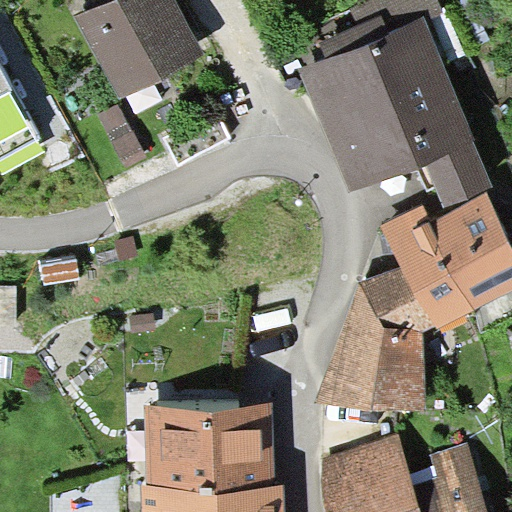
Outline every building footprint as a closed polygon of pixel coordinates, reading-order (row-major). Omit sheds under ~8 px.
[(162,0),(105,0),(79,15),(116,82),(186,44),(162,0)] [(335,52),(313,63),(361,182),(409,159),(414,169),(415,169),(423,188),(435,182),(442,198),(481,182),(450,106),(421,42),(433,36),(423,15),(438,8),(433,0),(363,0),(349,7),(357,24),(354,26),(356,29),(330,42),(335,52)] [(121,165),(139,156),(114,106),(96,115),(121,165)] [(159,141),(173,167),(225,138),(211,112),(159,141)] [(511,293),(504,278),(511,273),(511,254),(482,196),(428,227),(467,298),(475,333),(511,312),(511,293)] [(400,329),(467,298),(428,227),(418,210),(381,227),(402,267),(358,287),(319,398),(411,405),(409,352),(400,329)] [(141,504),(141,511),(268,511),(267,482),(236,483),(234,402),(152,404),(156,504),(141,504)] [(481,511),(478,502),(471,478),(469,479),(460,446),(427,457),(438,489),(413,498),(393,441),(319,466),(322,500),(325,511),(481,511)]
